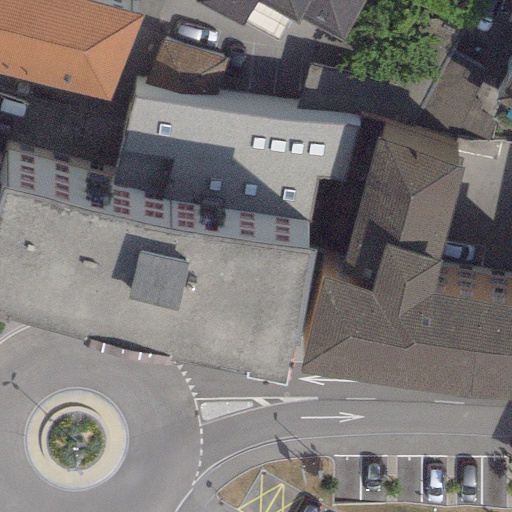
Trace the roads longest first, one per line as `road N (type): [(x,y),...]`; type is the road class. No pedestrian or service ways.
road 1 (residential): [(159,430),(311,406),(511,411)]
road 2 (residential): [(159,430),(134,378),(104,358),(70,352),(38,359),(0,394)]
